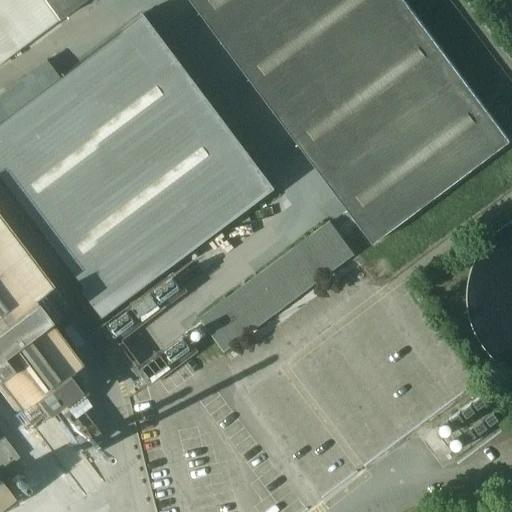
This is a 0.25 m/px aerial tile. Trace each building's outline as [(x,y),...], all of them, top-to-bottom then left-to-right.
[(42,0),(57,20),(83,0),(42,0)] [(191,0),(374,244),(510,142),(403,0),(191,0)] [(276,189),(145,13),(57,79),(0,121),(0,175),(105,316),(276,189)] [(44,61),(0,93),(0,121),(57,79),(44,61)] [(0,511),(0,506),(11,498),(0,484),(0,384),(18,408),(27,402),(67,372),(77,364),(29,300),(55,280),(0,202),(0,511)] [(225,352),(354,255),(330,223),(200,319),(225,352)] [(171,295),(154,295),(154,310),(171,310),(171,295)] [(161,374),(208,352),(201,337),(154,359),(161,374)] [(67,372),(27,402),(41,420),(53,412),(82,451),(101,437),(82,410),(88,406),(78,392),(80,391),(67,372)]
